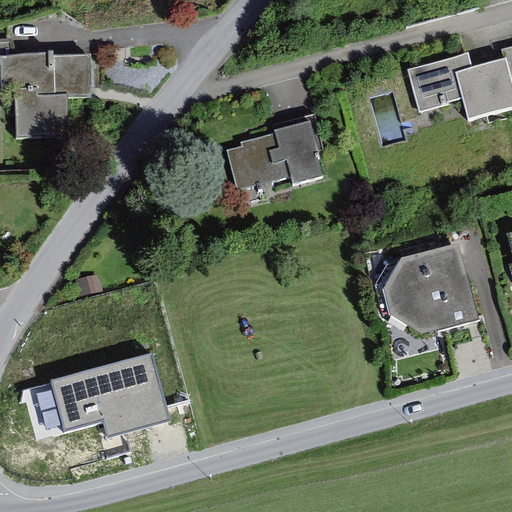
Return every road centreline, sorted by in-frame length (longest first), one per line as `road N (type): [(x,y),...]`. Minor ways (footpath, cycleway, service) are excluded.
road 1 (unclassified): [(44,511),(511,389)]
road 2 (residential): [(0,341),(12,309),(263,0)]
